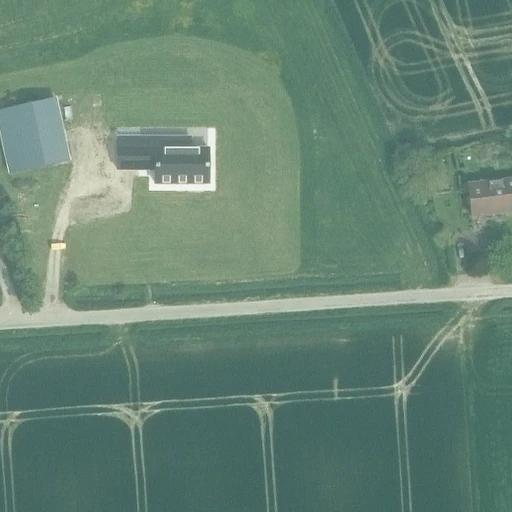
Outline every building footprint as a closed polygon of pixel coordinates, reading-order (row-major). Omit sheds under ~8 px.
[(60,163),(47,101),(0,110),(0,130),(10,174),(60,163)] [(140,138),(117,138),(117,171),(155,171),(155,185),(208,185),(208,149),(140,149),(140,138)] [(490,145),(479,146),(481,160),(492,158),(490,145)] [(511,179),(468,184),(468,185),(469,192),(472,217),(511,212),(511,179)] [(76,237),(121,237),(121,220),(122,220),(122,197),(76,197),(76,237)]
